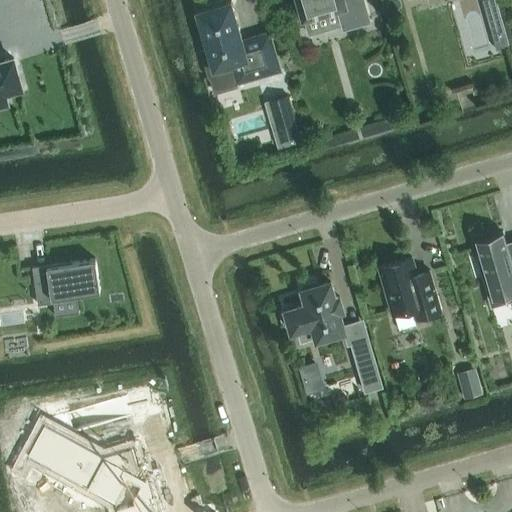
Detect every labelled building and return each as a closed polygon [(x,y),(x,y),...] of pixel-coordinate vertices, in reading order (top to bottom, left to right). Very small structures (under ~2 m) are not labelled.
[(268,31),(242,39),(231,0),(223,2),(222,0),(203,5),(204,8),(196,10),(207,49),(201,50),(208,75),(232,68),(236,82),(279,69),(268,31)] [(343,29),(369,21),(363,0),(296,0),(302,18),(337,8),(343,29)] [(0,102),(7,101),(4,92),(21,87),(13,58),(0,61),(0,102)] [(275,127),(295,122),(288,94),(268,100),(275,127)] [(511,262),(503,230),(475,239),(492,298),(511,292),(511,262)] [(411,257),(379,266),(392,314),(412,308),(415,318),(441,311),(429,270),(428,270),(416,273),(411,257)] [(48,279),(34,281),(38,304),(53,302),(52,297),(100,290),(95,258),(46,266),(48,279)] [(311,324),(316,339),(344,331),(338,310),(342,309),(339,296),(334,297),(329,280),(316,284),(315,280),(303,283),(304,288),(301,288),(305,303),(285,309),(291,330),(311,324)] [(350,342),(364,390),(381,385),(367,337),(350,342)] [(480,366),(463,368),(466,394),(483,391),(480,366)] [(42,425),(26,456),(110,501),(113,511),(147,511),(143,496),(147,495),(137,463),(133,465),(128,447),(100,456),(42,425)]
